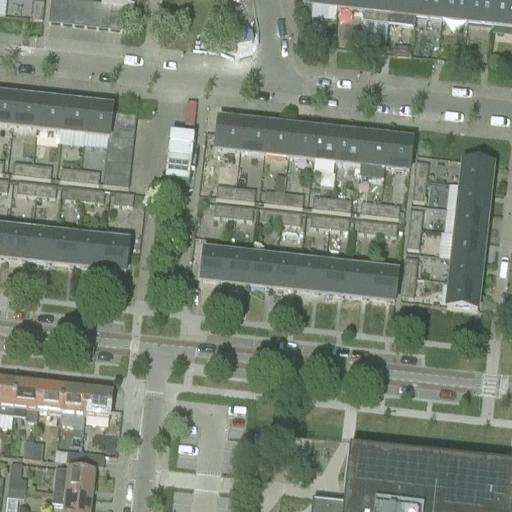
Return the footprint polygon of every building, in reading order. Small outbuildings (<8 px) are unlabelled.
[(111,10),(123,11),(132,12),(133,0),(101,0),(101,7),(99,7),(99,8),(111,10)] [(301,0),(301,7),(310,8),(310,0),(301,0)] [(311,10),(336,13),(336,0),(310,0),(310,8),(309,11),(311,11),(311,10)] [(336,0),(336,13),(362,16),(363,0),(336,0)] [(386,30),(388,19),(389,0),(363,0),(362,16),(361,27),(386,30)] [(389,0),(388,19),(386,30),(413,32),(414,22),(413,22),(415,0),(389,0)] [(414,22),(440,25),(442,0),(415,0),(413,22),(414,22)] [(442,0),(440,25),(465,27),(467,0),(442,0)] [(467,0),(465,27),(490,30),(493,0),(467,0)] [(511,0),(493,0),(490,30),(511,32),(511,0)] [(47,27),(59,29),(62,3),(50,2),(47,27)] [(59,29),(71,30),(74,5),(62,3),(59,29)] [(29,25),(29,26),(41,27),(43,7),(31,5),(29,25)] [(71,30),(83,32),(86,6),(74,5),(71,30)] [(83,32),(96,33),(99,7),(86,6),(83,32)] [(96,33),(108,34),(111,10),(99,8),(99,7),(96,33)] [(111,10),(108,34),(120,36),(123,11),(111,10)] [(317,41),(298,40),(299,51),(299,54),(316,55),(321,55),(321,54),(321,45),(317,45),(317,41)] [(359,47),(358,56),(368,57),(369,48),(359,47)] [(409,63),(411,53),(392,51),(391,61),(409,63)] [(0,130),(11,132),(14,104),(0,102),(0,130)] [(11,132),(35,134),(38,106),(14,104),(11,132)] [(35,134),(59,137),(62,109),(38,106),(35,134)] [(59,137),(83,140),(86,112),(62,109),(59,137)] [(109,130),(110,118),(111,114),(110,114),(110,115),(86,112),(83,140),(108,143),(108,142),(109,130)] [(110,118),(109,130),(134,133),(135,121),(110,118)] [(215,155),(239,157),(242,130),(218,127),(218,126),(217,125),(214,156),(215,156),(215,155)] [(109,130),(108,142),(132,145),(134,133),(109,130)] [(239,157),(263,160),(266,132),(242,130),(239,157)] [(263,160),(287,163),(290,135),(266,132),(263,160)] [(287,163),(311,165),(314,138),(290,135),(287,163)] [(311,165),(335,168),(339,140),(314,138),(311,165)] [(335,168),(360,171),(363,143),(339,140),(335,168)] [(108,142),(108,143),(106,154),(131,157),(132,145),(108,142)] [(360,171),(383,173),(386,146),(363,143),(360,171)] [(386,146),(383,173),(406,176),(406,177),(407,178),(411,147),(409,147),(409,148),(386,146)] [(106,154),(105,167),(130,169),(131,157),(106,154)] [(105,167),(103,179),(128,182),(130,169),(105,167)] [(461,167),(458,193),(487,197),(490,172),(491,172),(491,171),(461,167)] [(414,168),(412,189),(425,190),(427,170),(414,168)] [(12,169),(11,181),(29,183),(30,171),(12,169)] [(30,171),(29,183),(49,185),(50,173),(30,171)] [(60,174),(59,186),(78,188),(79,176),(60,174)] [(79,176),(78,188),(97,191),(97,190),(98,178),(79,176)] [(128,182),(103,179),(102,191),(127,194),(128,182)] [(16,200),(35,202),(36,190),(17,188),(16,200)] [(274,189),(273,198),(283,200),(284,190),(274,189)] [(425,190),(412,189),(410,206),(423,207),(425,190)] [(36,190),(35,202),(54,204),(55,192),(36,190)] [(214,204),(233,206),(235,194),(215,192),(214,204)] [(63,205),(82,207),(84,196),(65,193),(63,205)] [(458,193),(455,217),(485,221),(487,197),(458,193)] [(235,194),(233,206),(252,208),(254,196),(235,194)] [(84,196),(82,207),(102,210),(103,198),(84,196)] [(264,197),(262,209),(281,211),(283,200),(273,198),(264,197)] [(132,201),(126,200),(113,199),(112,211),(131,213),(132,201)] [(283,200),(281,211),(301,214),(302,202),(283,200)] [(312,203),(310,215),(330,217),(331,205),(312,203)] [(331,205),(330,217),(349,219),(350,207),(331,205)] [(360,208),(359,220),(378,222),(379,210),(360,208)] [(212,222),(231,225),(233,212),(213,210),(212,222)] [(379,210),(378,222),(397,224),(398,212),(379,210)] [(233,212),(231,225),(251,227),(252,215),(233,212)] [(262,216),(260,228),(279,230),(281,218),(262,216)] [(409,216),(407,235),(419,236),(421,217),(409,216)] [(455,217),(453,241),(482,245),(485,221),(455,217)] [(281,218),(279,230),(298,232),(300,220),(281,218)] [(308,233),(328,235),(329,223),(310,221),(308,233)] [(329,223),(328,235),(347,237),(348,225),(329,223)] [(358,226),(357,238),(376,241),(377,229),(358,226)] [(377,229),(376,241),(395,243),(396,231),(377,229)] [(407,235),(405,254),(417,255),(419,236),(407,235)] [(3,264),(28,266),(31,239),(6,236),(3,264)] [(28,266),(52,269),(55,241),(31,239),(28,266)] [(52,269),(75,272),(78,244),(55,241),(52,269)] [(453,241),(450,265),(480,268),(482,245),(453,241)] [(75,272),(100,275),(103,247),(78,244),(75,272)] [(103,247),(100,275),(123,277),(123,278),(124,279),(127,248),(126,248),(126,249),(103,247)] [(201,286),(225,288),(228,261),(204,258),(204,256),(203,256),(199,287),(200,287),(201,286)] [(225,288),(249,291),(252,263),(228,261),(225,288)] [(249,291),(272,293),(275,266),(252,263),(249,291)] [(404,263),(402,284),(414,286),(416,265),(404,263)] [(450,265),(447,289),(477,292),(480,268),(450,265)] [(272,293),(296,296),(299,268),(275,266),(272,293)] [(296,296),(321,299),(324,271),(299,268),(296,296)] [(321,299),(345,301),(348,274),(324,271),(321,299)] [(345,301),(369,304),(372,277),(348,274),(345,301)] [(372,277),(369,304),(392,306),(392,308),(393,308),(396,278),(395,278),(395,279),(372,277)] [(414,286),(402,284),(400,302),(412,303),(414,286)] [(477,292),(447,289),(445,313),(476,316),(476,315),(475,315),(477,292)] [(0,385),(0,421),(11,423),(12,414),(15,388),(0,385)] [(15,388),(12,414),(25,416),(24,427),(25,427),(35,428),(36,417),(39,390),(15,388)] [(63,393),(39,390),(36,417),(60,420),(63,393)] [(86,396),(63,393),(60,420),(83,422),(86,396)] [(111,398),(86,396),(83,422),(108,425),(111,398)] [(23,465),(31,465),(32,449),(24,448),(23,465)] [(32,449),(31,465),(41,466),(43,450),(32,449)] [(511,511),(511,508),(511,507),(504,506),(508,470),(348,453),(344,489),(352,490),(350,508),(319,505),(318,511),(511,511)] [(65,469),(78,471),(79,459),(66,457),(65,469)] [(79,459),(78,471),(102,474),(103,462),(79,459)] [(10,470),(7,494),(24,496),(25,486),(19,486),(21,471),(10,470)] [(55,475),(52,499),(91,503),(93,479),(55,475)] [(7,494),(6,503),(23,505),(24,496),(7,494)] [(52,499),(51,510),(63,511),(62,511),(89,511),(91,503),(52,499)]
